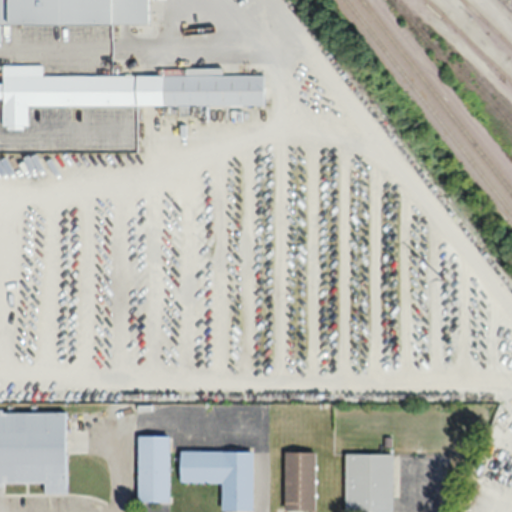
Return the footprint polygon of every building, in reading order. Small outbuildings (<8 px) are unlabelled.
[(0,0),(0,21),(149,22),(149,0),(0,0)] [(29,106),(265,106),(265,76),(44,76),(44,66),(4,66),(4,128),(29,128),(29,106)] [(184,321),(162,321),(162,366),(184,366),(184,321)] [(0,407),(0,480),(47,480),(47,492),(68,492),(66,411),(5,412),(5,407),(0,407)] [(140,503),(170,503),(170,437),(140,437),(140,503)] [(254,452),(182,452),(182,483),(224,483),(223,511),(254,511),(254,452)] [(318,452),(285,452),(285,511),(318,511),(318,452)] [(395,511),(395,454),(346,454),(346,511),(395,511)]
